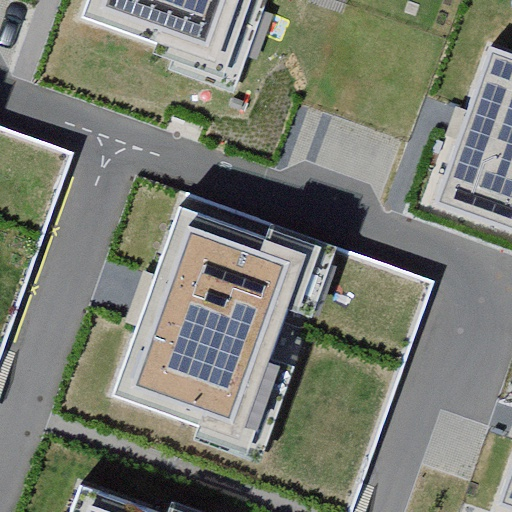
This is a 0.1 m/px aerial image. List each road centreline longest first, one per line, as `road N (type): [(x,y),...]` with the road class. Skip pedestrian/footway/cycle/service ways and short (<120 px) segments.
road 1 (residential): [(375,511),(479,275),(0,88)]
road 2 (unknown): [(325,215),(306,327),(276,423),(264,444),(202,465)]
